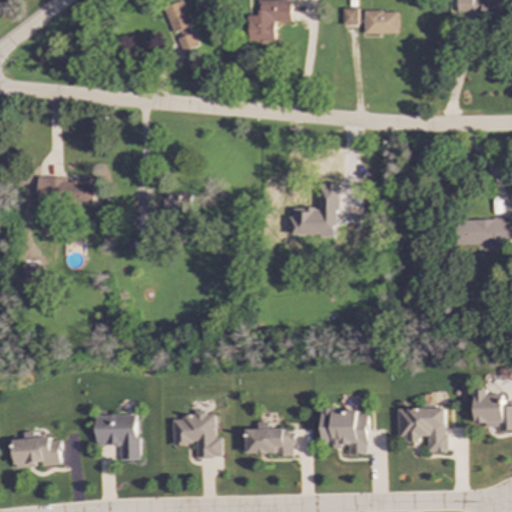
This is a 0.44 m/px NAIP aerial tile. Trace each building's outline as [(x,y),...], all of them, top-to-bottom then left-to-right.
[(199,46),(192,27),(193,26),(183,0),(182,0),(165,7),(182,53),(199,46)] [(275,42),(276,22),(291,23),(292,1),(270,0),(258,0),(258,15),(250,15),(249,42),(275,42)] [(450,0),(451,16),(503,15),(502,0),(450,0)] [(359,25),(358,9),(343,9),(344,25),(359,25)] [(398,34),(399,12),(365,12),(365,34),(398,34)] [(37,202),(95,205),(96,183),(67,182),(67,178),(38,177),(37,202)] [(192,194),(165,194),(165,214),(192,215),(192,194)] [(151,214),(134,214),(134,232),(150,232),(151,214)] [(510,218),(461,219),(461,248),(510,246),(510,218)] [(477,425),(498,425),(498,431),(511,430),(511,406),(505,407),(505,395),(489,395),(489,390),(476,391),(477,425)] [(400,409),(400,442),(422,442),(421,437),(429,437),(430,453),(448,453),(447,409),(400,409)] [(369,415),(360,415),(360,410),(323,410),(323,446),(349,446),(349,455),(370,455),(369,415)] [(175,445),(198,444),(198,458),(224,458),(223,438),(217,438),(217,415),(208,415),(208,411),(199,411),(199,415),(184,416),(184,420),(175,420),(175,445)] [(140,460),(139,415),(98,416),(98,446),(122,445),(122,460),(140,460)] [(248,430),(249,455),(277,454),(277,457),(296,457),(295,430),(271,430),(271,423),(260,423),(260,430),(248,430)] [(16,469),(38,468),(38,466),(62,464),(61,441),(52,442),(52,438),(36,438),(36,432),(25,433),(25,440),(15,440),(16,469)]
